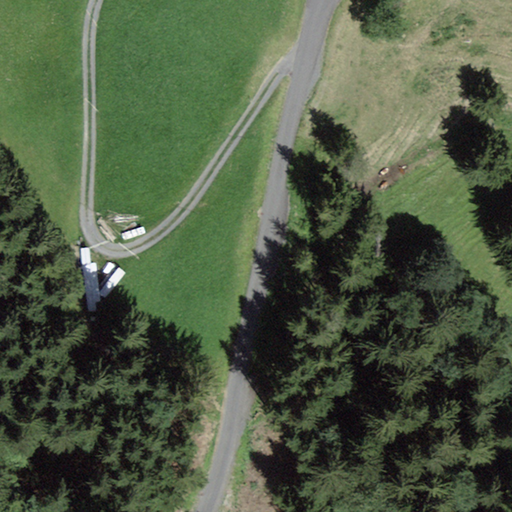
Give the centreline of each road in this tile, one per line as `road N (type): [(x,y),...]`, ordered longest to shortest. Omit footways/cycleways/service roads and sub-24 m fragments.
road 1 (track): [(99,0),(90,41),(87,199),(91,230),(114,251),(137,249),(183,214),(276,71),(308,47)]
road 2 (unclassified): [(322,0),(284,140),(227,437),(203,511)]
